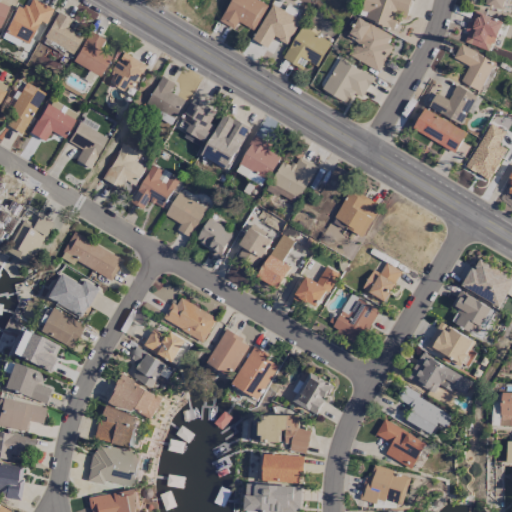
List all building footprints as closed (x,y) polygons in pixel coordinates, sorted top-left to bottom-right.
[(17,4),(3,32),(27,44),(38,20),(45,24),(52,8),(35,0),(29,0),(26,8),(17,4)] [(254,30),(268,4),(260,0),(231,0),(221,21),(235,28),(238,21),(254,30)] [(364,0),(360,16),(395,27),(400,14),(406,16),(411,0),(364,0)] [(505,0),(486,0),(485,5),(504,8),(505,0)] [(0,2),(0,24),(8,6),(0,2)] [(253,39),(268,47),(274,36),(287,44),(301,18),(272,3),(253,39)] [(491,51),(503,21),(474,9),(466,30),(469,31),(465,41),(491,51)] [(70,18),(55,11),(43,39),(73,53),(81,35),(66,28),(70,18)] [(350,55),(379,71),(392,46),(387,43),(391,35),(359,16),(350,32),(359,37),(350,55)] [(284,58),(297,65),(301,57),(318,65),(330,42),(300,26),(284,58)] [(103,39),(89,31),(71,60),(98,76),(110,57),(97,49),(103,39)] [(480,90),(495,60),(460,44),(454,57),(468,65),(461,81),(480,90)] [(107,80),(132,94),(148,65),(123,51),(107,80)] [(363,97),(374,74),(338,58),(324,90),(350,102),(354,93),(363,97)] [(175,82),(160,75),(146,108),(174,121),(184,98),(170,92),(175,82)] [(0,121),(20,134),(45,93),(25,81),(0,121)] [(461,124),(477,95),(457,84),(449,99),(437,92),(430,106),(461,124)] [(216,110),(194,98),(179,124),(188,130),(183,137),(201,147),(213,125),(209,122),(216,110)] [(76,113),(52,99),(48,104),(73,119),(76,113)] [(49,130),(64,138),(73,118),(43,104),(29,133),(44,141),(49,130)] [(468,131),(424,107),(413,128),(456,152),(468,131)] [(228,169),(250,126),(224,113),(202,155),(228,169)] [(80,149),(74,160),(89,169),(106,137),(77,122),(67,141),(80,149)] [(467,167),(490,179),(507,148),(499,144),(505,131),(490,123),(467,167)] [(271,142),(255,134),(236,171),(265,185),(279,155),(267,149),(271,142)] [(121,189),(126,179),(136,184),(150,156),(120,142),(102,180),(121,189)] [(283,159),(268,189),(297,204),(316,165),(299,157),(295,165),(283,159)] [(131,201),(144,208),(149,199),(162,207),(179,178),(153,163),(131,201)] [(335,219),(364,234),(380,204),(351,188),(335,219)] [(177,229),(191,237),(207,208),(178,192),(166,214),(181,223),(177,229)] [(28,264),(51,223),(37,215),(32,224),(22,218),(4,251),(28,264)] [(198,243),(225,253),(234,228),(206,219),(198,243)] [(266,231),(253,223),(240,244),(244,246),(238,256),(258,267),(273,240),(264,234),(266,231)] [(75,260),(110,280),(122,258),(73,231),(59,257),(73,264),(75,260)] [(292,265),(284,262),(295,239),(280,233),(260,278),(281,288),(292,265)] [(463,286),(500,306),(511,284),(511,275),(479,257),(463,286)] [(400,269),(384,263),(381,272),(371,268),(363,290),(389,300),(400,269)] [(317,281),(306,275),(294,298),(317,311),(338,272),(326,265),(317,281)] [(80,284),(58,273),(45,298),(82,316),(96,287),(82,280),(80,284)] [(459,307),(452,320),(477,333),(491,307),(460,290),(453,304),(459,307)] [(379,308),(350,293),(331,329),(360,344),(379,308)] [(203,342),(217,318),(178,295),(164,319),(203,342)] [(38,333),(73,346),(83,321),(48,308),(38,333)] [(427,347),(463,364),(475,339),(439,322),(427,347)] [(186,340),(170,331),(167,336),(153,328),(144,344),(173,361),(186,340)] [(60,345),(21,329),(10,355),(50,371),(60,345)] [(250,342),(225,329),(208,363),(233,376),(250,342)] [(277,364),(266,359),(269,352),(252,345),(234,385),(262,398),(277,364)] [(130,358),(137,362),(130,374),(160,391),(173,367),(136,347),(130,358)] [(408,378),(435,391),(438,383),(463,395),(472,378),(420,353),(408,378)] [(2,388),(44,403),(50,389),(37,384),(41,373),(11,362),(2,388)] [(295,403),(319,413),(332,382),(308,372),(295,403)] [(155,417),(164,394),(116,375),(106,403),(128,411),(129,407),(155,417)] [(406,421),(433,433),(438,422),(447,427),(454,413),(404,389),(400,399),(413,405),(406,421)] [(511,391),(501,392),(501,425),(511,425),(511,391)] [(45,407),(0,396),(0,424),(25,430),(27,420),(41,423),(45,407)] [(136,415),(101,407),(99,418),(97,417),(92,439),(125,446),(128,428),(134,429),(136,415)] [(298,415),(261,415),(261,442),(285,441),(285,451),(309,451),(309,428),(298,428),(298,415)] [(413,468),(427,441),(383,419),(375,434),(391,442),(386,454),(413,468)] [(0,457),(9,459),(10,452),(32,455),(34,436),(0,432),(0,457)] [(142,454),(94,443),(85,480),(103,484),(103,480),(134,488),(142,454)] [(303,455),(264,454),(263,480),(302,482),(303,455)] [(0,497),(18,500),(23,466),(0,462),(0,497)] [(376,503),(378,497),(403,504),(411,475),(374,465),(370,477),(366,476),(360,499),(376,503)] [(285,511),(299,511),(301,485),(248,484),(247,511),(285,511)] [(89,511),(136,511),(132,488),(87,497),(89,511)]
